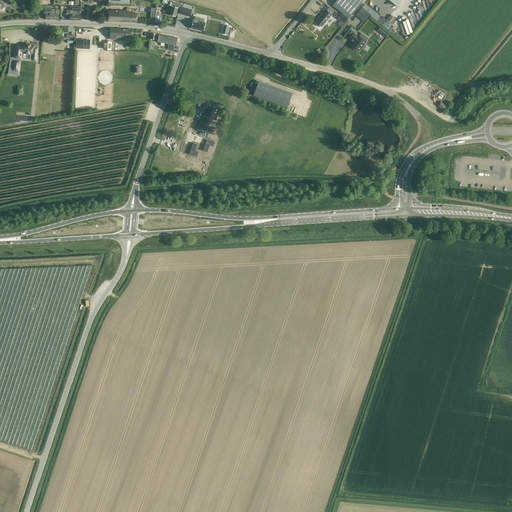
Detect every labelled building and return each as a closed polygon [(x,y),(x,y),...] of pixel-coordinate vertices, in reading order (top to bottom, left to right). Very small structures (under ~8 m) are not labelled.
[(338,0),(333,6),(337,8),(343,13),(345,15),(349,18),(363,0),(338,0)] [(171,7),(171,10),(169,15),(175,17),(178,8),(179,8),(181,4),(175,2),(173,8),(171,7)] [(45,10),(44,10),(44,14),(46,14),(46,19),(59,20),(59,14),(60,14),(60,10),(51,10),(51,6),(45,6),(45,10)] [(81,7),(73,6),(72,6),(72,10),(67,10),(66,17),(70,17),(70,20),(78,21),(78,10),(80,10),(81,7)] [(181,7),(179,14),(190,17),(192,10),(181,7)] [(318,24),(317,25),(319,27),(320,26),(322,27),(325,23),(332,15),(335,18),(338,14),(334,11),(329,7),(327,10),(326,10),(320,18),(317,23),(318,24)] [(108,10),(108,21),(136,22),(137,13),(129,13),(129,8),(126,8),(126,11),(108,10)] [(362,8),(360,10),(368,17),(369,18),(372,15),(362,8)] [(360,10),(356,15),(364,22),(368,17),(360,10)] [(342,14),(338,19),(341,21),(344,24),(348,19),(342,14)] [(381,17),(377,21),(382,25),(387,20),(383,17),(382,19),(381,17)] [(199,21),(195,20),(193,20),(191,28),(203,31),(205,23),(203,22),(204,19),(200,18),(199,21)] [(381,28),(378,31),(386,38),(389,34),(381,28)] [(110,29),(110,34),(109,40),(125,41),(125,39),(130,39),(131,30),(110,29)] [(352,30),(347,36),(351,39),(350,39),(354,43),(352,46),(352,47),(352,48),(355,50),(356,49),(359,51),(362,47),(364,49),(366,45),(365,44),(366,41),(360,36),(359,36),(359,37),(355,34),(355,33),(352,30)] [(104,43),(104,40),(105,35),(96,35),(95,43),(104,43)] [(177,38),(159,35),(158,42),(176,45),(177,38)] [(76,39),(76,49),(83,49),(90,49),(90,40),(76,39)] [(15,44),(13,58),(14,58),(20,59),(21,59),(22,54),(24,54),(30,55),(30,54),(32,55),(32,61),(31,61),(37,62),(38,47),(35,47),(35,45),(31,45),(31,44),(26,43),(26,44),(22,43),(21,45),(15,44)] [(14,60),(12,71),(18,72),(19,72),(21,61),(20,61),(14,60)] [(134,67),(135,75),(142,74),(141,66),(134,67)] [(258,81),(257,86),(253,95),(287,108),(292,94),(258,81)] [(438,106),(443,110),(446,106),(441,102),(438,106)] [(206,117),(201,115),(199,122),(200,122),(198,129),(207,133),(211,119),(212,120),(215,111),(209,109),(206,117)] [(207,140),(204,150),(208,151),(210,145),(212,145),(213,142),(207,140)] [(201,158),(202,154),(196,153),(196,150),(192,149),(191,156),(201,158)]
